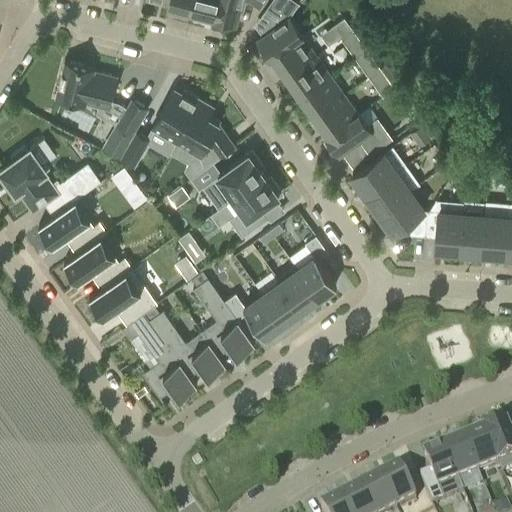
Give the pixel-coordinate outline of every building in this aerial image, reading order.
[(166,5),(190,11),(193,0),(168,0),(167,4),(166,4),(166,5)] [(193,0),(190,11),(213,17),(217,0),(193,0)] [(248,0),(259,7),(264,0),(217,0),(213,17),(212,19),(235,25),(241,0),(248,0)] [(296,0),(270,0),(264,10),(275,18),(275,17),(279,22),(256,39),(261,47),(259,49),(265,57),(267,55),(269,58),(271,57),(270,57),(302,34),(302,35),(304,34),(290,15),(299,2),(296,0)] [(352,28),(344,17),(332,25),(340,37),(352,28)] [(270,57),(271,57),(284,76),(316,54),(302,35),(302,34),(270,57)] [(354,56),(366,47),(361,41),(349,49),(354,56)] [(380,67),(366,47),(354,56),(368,75),(380,67)] [(284,76),(298,96),(330,73),(316,54),(284,76)] [(109,107),(117,76),(86,67),(86,65),(65,59),(55,96),(72,100),(72,98),(109,107)] [(330,73),(298,96),(312,115),(344,93),(330,73)] [(394,87),(389,80),(377,88),(382,95),(394,87)] [(176,139),(200,98),(184,88),(182,92),(174,87),(152,125),(155,127),(153,131),(165,138),(167,134),(175,139),(176,139)] [(312,115),(326,134),(326,135),(357,112),(344,93),(312,115)] [(131,134),(147,107),(132,97),(115,125),(131,134)] [(219,121),(208,115),(213,106),(200,98),(176,139),(175,139),(169,151),(170,151),(170,150),(188,161),(195,156),(203,167),(234,145),(218,122),(219,121)] [(357,112),(326,135),(326,134),(325,135),(327,138),(324,140),(330,149),(333,147),(338,155),(359,140),(369,153),(392,137),(377,116),(367,123),(359,111),(357,112)] [(430,137),(420,124),(410,131),(420,144),(430,137)] [(133,165),(149,138),(136,130),(119,157),(133,165)] [(57,191),(39,167),(42,165),(30,147),(27,149),(24,145),(10,154),(13,159),(0,168),(0,169),(15,191),(19,189),(33,208),(57,191)] [(218,208),(264,174),(259,168),(263,166),(251,150),(202,185),(218,208)] [(365,192),(396,170),(382,151),(351,173),(365,192)] [(441,152),(433,158),(438,166),(447,160),(441,152)] [(419,182),(406,163),(396,170),(365,192),(379,211),(410,189),(419,182)] [(72,199),(75,197),(100,179),(90,164),(62,184),(72,199)] [(112,174),(136,206),(148,197),(124,165),(112,174)] [(480,181),(481,173),(469,171),(468,179),(480,181)] [(264,174),(218,208),(211,213),(219,224),(228,217),(241,236),(267,217),(260,207),(281,192),(270,176),(267,178),(264,174)] [(510,184),(511,175),(498,174),(497,183),(510,184)] [(189,196),(181,185),(167,195),(175,206),(189,196)] [(424,235),(426,213),(429,209),(423,208),(410,189),(379,211),(392,230),(403,223),(410,233),(424,235)] [(481,251),(484,213),(485,202),(485,200),(462,198),(461,211),(458,249),(481,251)] [(71,199),(34,225),(49,246),(63,236),(66,241),(71,237),(79,247),(79,248),(97,236),(103,231),(95,220),(87,225),(84,220),(86,219),(71,199)] [(481,251),(504,253),(507,215),(508,204),(485,202),(484,213),(481,251)] [(458,249),(461,211),(438,209),(429,209),(426,213),(424,235),(436,235),(435,247),(458,249)] [(278,221),(269,228),(273,235),(283,228),(278,221)] [(191,228),(180,234),(194,258),(205,252),(191,228)] [(269,228),(259,235),(264,242),(273,235),(269,228)] [(297,266),(318,296),(325,292),(332,286),(335,283),(330,276),(330,275),(319,259),(329,252),(315,234),(304,242),(314,255),(297,266)] [(79,247),(59,261),(74,282),(88,272),(92,276),(97,273),(104,283),(105,284),(123,271),(129,267),(120,256),(113,261),(110,256),(111,255),(97,236),(79,248),(79,247)] [(231,250),(207,265),(220,284),(244,269),(231,250)] [(294,262),(275,276),(278,280),(299,310),(313,301),(318,296),(297,266),(294,262)] [(200,328),(218,354),(219,353),(227,348),(226,347),(230,344),(237,354),(254,342),(237,318),(224,299),(202,269),(191,277),(196,284),(192,287),(193,288),(194,287),(217,318),(201,329),(200,328)] [(104,283),(85,297),(100,317),(114,307),(117,312),(123,308),(131,320),(143,311),(154,303),(146,291),(138,297),(135,292),(137,291),(123,271),(105,284),(104,283)] [(278,280),(260,293),(282,322),(284,321),(296,312),(299,310),(278,280)] [(235,291),(224,299),(237,318),(247,311),(258,327),(258,326),(264,334),(268,332),(282,322),(260,293),(244,304),(235,291)] [(218,354),(200,328),(199,329),(200,330),(185,341),(163,310),(164,309),(163,308),(159,310),(154,303),(143,311),(149,319),(189,375),(190,374),(198,369),(197,367),(201,364),(208,374),(225,363),(219,353),(218,354)] [(189,375),(149,319),(143,311),(131,320),(126,323),(122,326),(130,338),(138,331),(159,360),(143,371),(142,370),(141,371),(162,399),(163,398),(161,395),(169,389),(168,388),(172,385),(180,395),(196,383),(190,374),(189,375)] [(511,469),(511,434),(510,435),(505,424),(485,432),(498,465),(501,473),(511,469)] [(498,465),(485,432),(465,440),(478,473),(498,465)] [(478,473),(465,440),(445,448),(458,482),(478,473)] [(430,472),(418,477),(431,505),(442,501),(463,493),(458,482),(445,448),(424,457),(430,472)] [(415,500),(399,468),(379,479),(395,510),(415,500)] [(392,511),(395,510),(379,479),(360,488),(371,511),(392,511)] [(347,511),(371,511),(360,488),(340,498),(347,511)] [(347,511),(340,498),(320,509),(322,511),(347,511)] [(492,507),(493,511),(509,511),(505,502),(492,507)]
